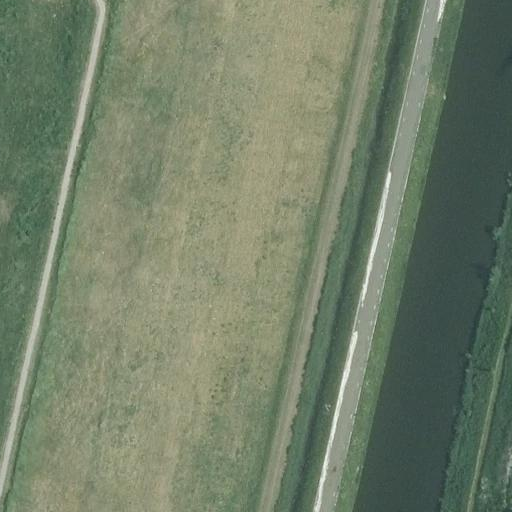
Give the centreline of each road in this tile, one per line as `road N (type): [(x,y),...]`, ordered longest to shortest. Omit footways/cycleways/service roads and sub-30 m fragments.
road 1 (tertiary): [(324,511),(436,0)]
road 2 (track): [(378,0),(266,511)]
